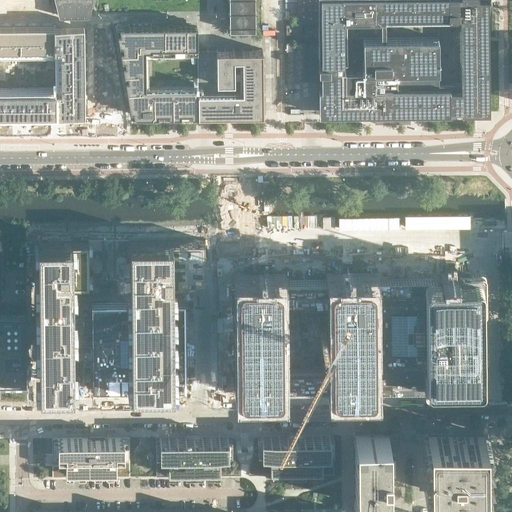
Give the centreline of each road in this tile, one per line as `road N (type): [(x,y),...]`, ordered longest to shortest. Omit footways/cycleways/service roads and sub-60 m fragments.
road 1 (unclassified): [(20,420),(490,413)]
road 2 (residential): [(20,420),(21,494),(233,494)]
road 3 (tertiary): [(0,158),(282,156)]
road 4 (residential): [(229,266),(229,296),(30,296)]
road 5 (residential): [(282,156),(279,0)]
road 6 (residential): [(490,413),(491,263)]
road 7 (tertiary): [(282,156),(430,153)]
